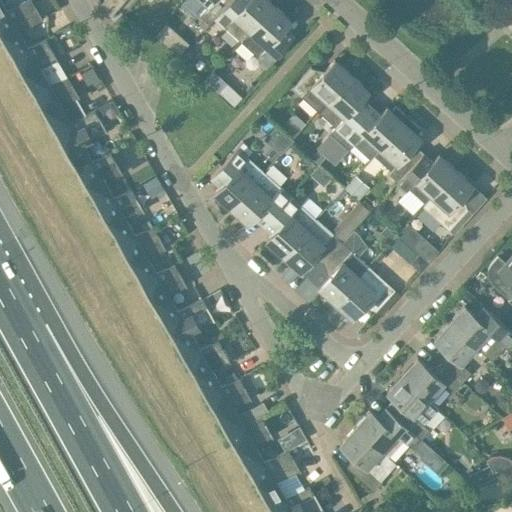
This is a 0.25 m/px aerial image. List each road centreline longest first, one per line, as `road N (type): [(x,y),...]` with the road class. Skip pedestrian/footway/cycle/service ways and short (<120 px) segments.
road 1 (residential): [(241,274),(214,241),(77,0)]
road 2 (residential): [(511,153),(332,0)]
road 3 (motorway): [(174,511),(124,437),(27,335)]
road 4 (residential): [(357,371),(511,201)]
road 5 (motorway): [(125,511),(27,335)]
road 6 (residential): [(313,409),(241,274)]
road 7 (residential): [(357,371),(241,274)]
